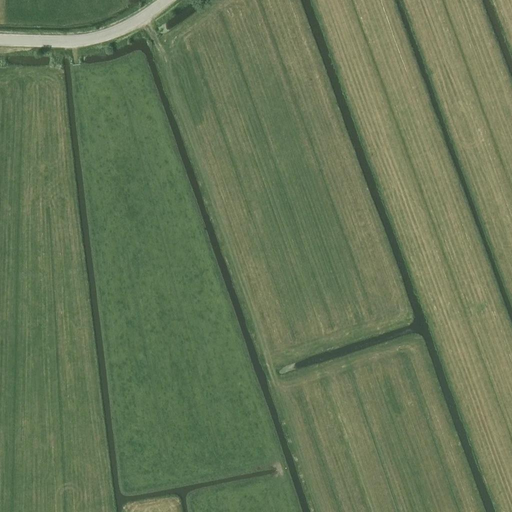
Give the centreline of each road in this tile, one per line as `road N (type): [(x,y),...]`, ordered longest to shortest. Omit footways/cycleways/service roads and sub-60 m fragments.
road 1 (track): [(319,511),(143,19)]
road 2 (tertiary): [(0,39),(87,42),(134,25),(168,0)]
